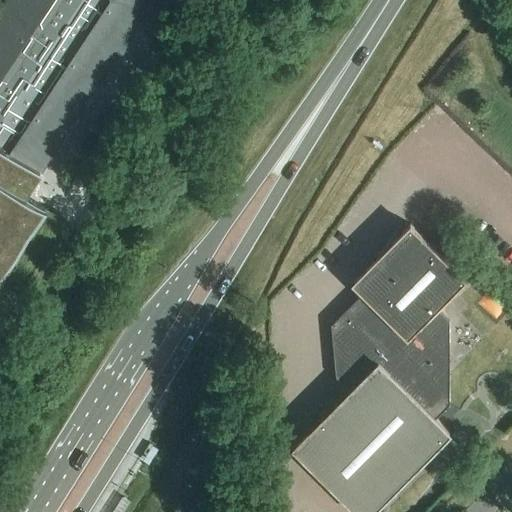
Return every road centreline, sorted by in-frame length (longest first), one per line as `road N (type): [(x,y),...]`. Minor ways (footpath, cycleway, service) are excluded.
road 1 (primary): [(343,71),(203,251),(35,511)]
road 2 (primary): [(82,511),(318,128),(343,71)]
